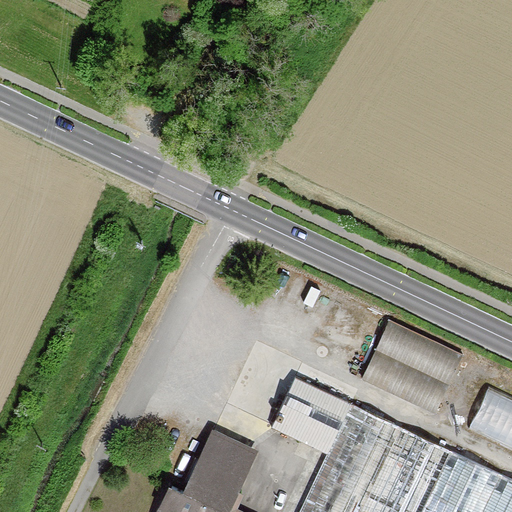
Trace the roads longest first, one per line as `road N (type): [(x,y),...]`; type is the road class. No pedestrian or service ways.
road 1 (secondary): [(511,341),(233,209)]
road 2 (unclassified): [(101,461),(233,209)]
road 3 (secondary): [(233,209),(0,100)]
road 4 (track): [(129,161),(251,0)]
